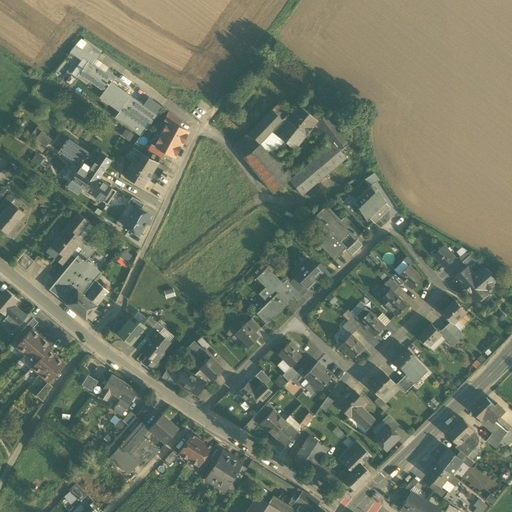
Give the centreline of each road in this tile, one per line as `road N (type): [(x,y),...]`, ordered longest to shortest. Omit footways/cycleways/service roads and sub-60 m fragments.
road 1 (residential): [(291,320),(389,227),(443,289),(356,375)]
road 2 (residential): [(89,339),(115,310),(197,132),(222,99)]
road 3 (secondary): [(354,506),(511,352)]
road 4 (residential): [(197,416),(354,506)]
road 5 (unclassified): [(0,485),(89,339)]
road 6 (residential): [(197,416),(291,320)]
road 7 (residential): [(89,339),(197,416)]
